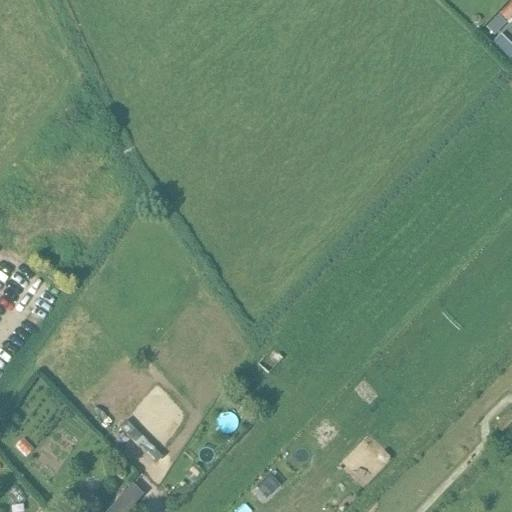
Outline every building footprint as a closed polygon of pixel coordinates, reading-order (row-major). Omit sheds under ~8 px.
[(511,3),(499,16),(506,22),(511,16),(511,3)] [(511,51),(508,48),(500,56),(508,64),(511,59),(511,51)] [(268,376),(283,361),(272,350),(257,365),(268,376)] [(511,413),(509,410),(493,426),(504,436),(511,427),(511,413)] [(126,421),(119,428),(155,465),(162,458),(161,456),(126,421)] [(23,440),(15,447),(26,458),(34,451),(23,440)]
